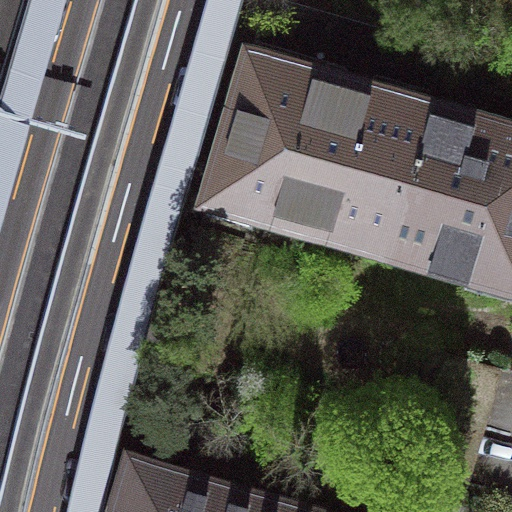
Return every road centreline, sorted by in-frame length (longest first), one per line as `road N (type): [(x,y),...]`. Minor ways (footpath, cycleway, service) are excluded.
road 1 (motorway): [(42,511),(182,0)]
road 2 (motorway): [(86,0),(0,313)]
